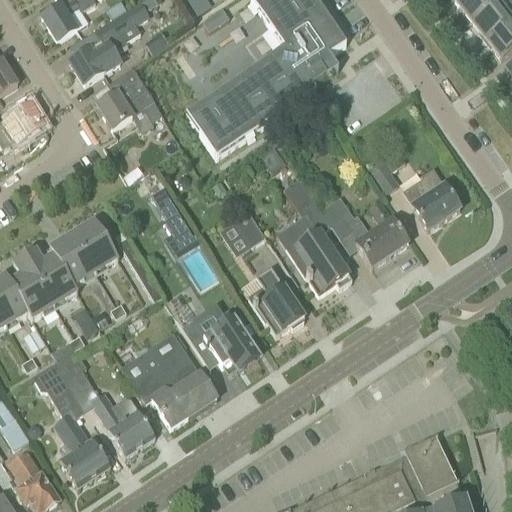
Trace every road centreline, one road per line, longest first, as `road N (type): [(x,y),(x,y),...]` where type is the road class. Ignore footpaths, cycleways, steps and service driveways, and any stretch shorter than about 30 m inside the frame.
road 1 (tertiary): [(125,511),(511,251)]
road 2 (residential): [(511,213),(364,0)]
road 3 (residential): [(0,198),(51,166),(65,141),(59,106),(0,7)]
